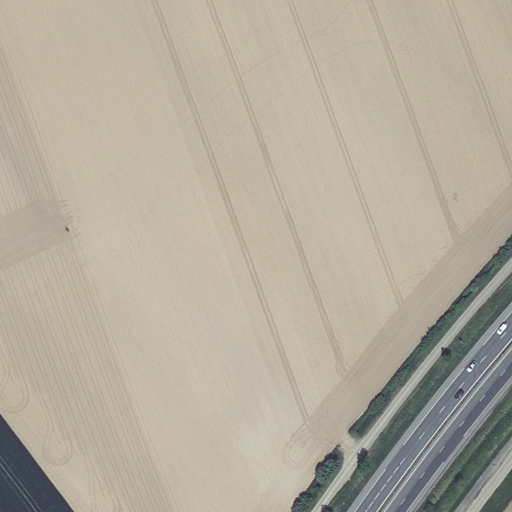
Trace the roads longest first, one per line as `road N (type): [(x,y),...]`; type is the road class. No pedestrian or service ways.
road 1 (trunk): [(511,326),(366,511)]
road 2 (trunk): [(396,511),(511,363)]
